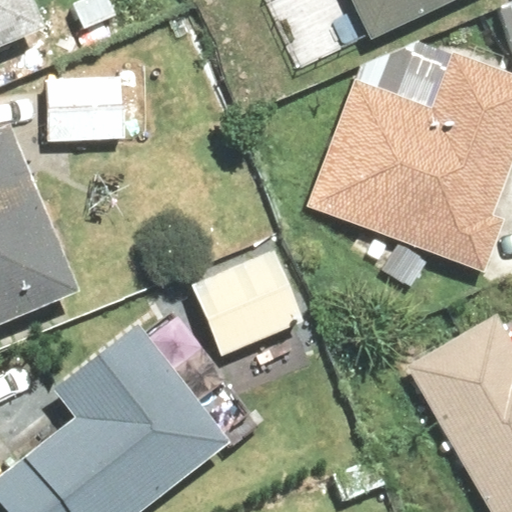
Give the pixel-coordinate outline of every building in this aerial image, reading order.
[(0,0),(0,53),(37,39),(21,0),(0,0)] [(296,0),(276,0),(269,3),(299,72),(323,61),(296,0)] [(463,0),(300,0),(312,26),(353,8),(369,42),(463,0)] [(489,216),(511,153),(511,83),(433,55),(366,236),(477,276),(498,219),(489,216)] [(134,88),(53,87),(53,144),(133,145),(134,88)] [(0,330),(72,301),(2,133),(0,133),(0,330)] [(202,295),(229,362),(273,344),(280,360),(301,351),(295,335),(312,328),(285,262),(202,295)] [(511,511),(511,327),(504,313),(404,370),(485,511),(511,511)] [(0,511),(148,511),(222,454),(125,333),(46,395),(68,423),(0,477),(0,511)]
